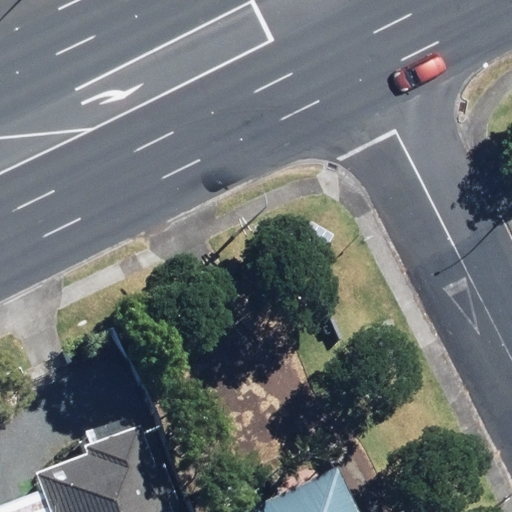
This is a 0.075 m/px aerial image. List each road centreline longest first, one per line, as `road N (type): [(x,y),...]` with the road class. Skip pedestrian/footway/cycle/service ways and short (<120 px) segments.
road 1 (primary): [(367,68),(0,230)]
road 2 (residential): [(511,357),(367,68)]
road 3 (primary): [(0,75),(150,0)]
road 4 (primary): [(501,0),(367,68)]
